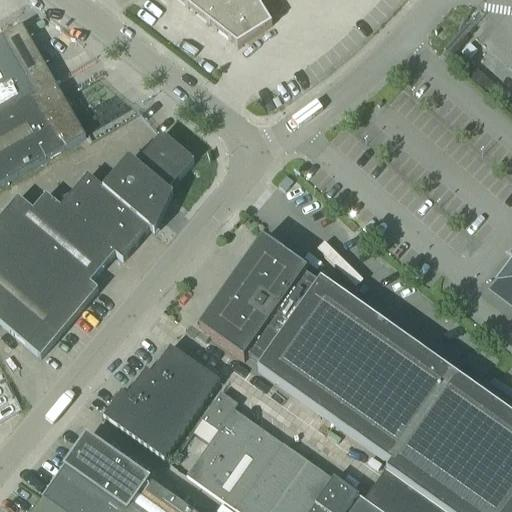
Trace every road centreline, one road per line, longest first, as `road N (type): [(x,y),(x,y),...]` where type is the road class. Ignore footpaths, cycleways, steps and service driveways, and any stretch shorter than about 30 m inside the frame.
road 1 (unclassified): [(0,472),(244,170)]
road 2 (unclassified): [(244,170),(301,138),(445,0)]
road 3 (unclassified): [(59,0),(224,134),(244,170)]
road 4 (unknown): [(57,401),(216,511)]
